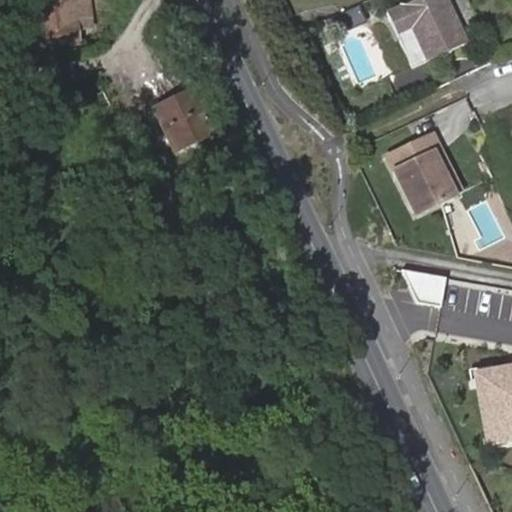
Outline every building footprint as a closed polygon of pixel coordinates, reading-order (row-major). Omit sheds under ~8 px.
[(94,31),(90,0),(35,0),(36,4),(28,5),(33,52),(81,46),(80,33),(94,31)] [(413,0),(380,16),(406,70),(460,44),(439,0),(413,0)] [(137,160),(101,90),(88,97),(124,167),(137,160)] [(215,135),(194,90),(151,110),(173,156),(215,135)] [(413,215),(451,196),(431,155),(439,151),(431,137),(386,159),(413,215)] [(230,154),(224,141),(209,148),(215,161),(230,154)]
